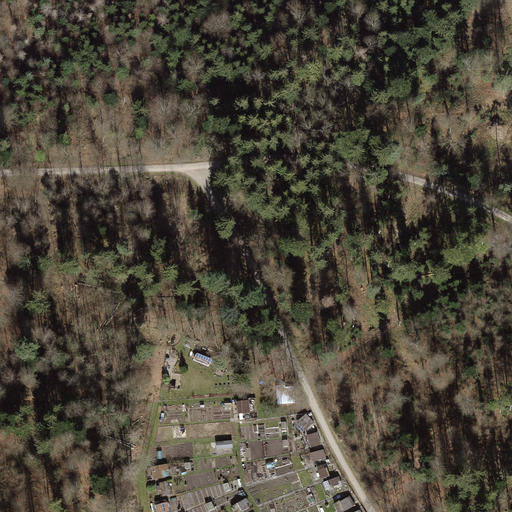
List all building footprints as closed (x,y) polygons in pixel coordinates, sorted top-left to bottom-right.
[(238,402),(239,414),(251,413),(250,402),(238,402)] [(308,435),(312,449),(323,445),(319,432),(308,435)] [(315,463),(328,459),(325,449),(312,453),(315,463)] [(311,472),(314,483),(324,480),(326,491),(344,487),(341,475),(331,478),(329,468),(311,472)] [(353,497),(342,500),(345,510),(356,506),(353,497)]
